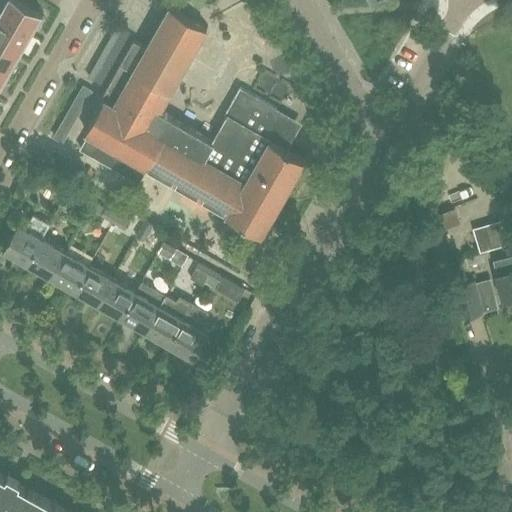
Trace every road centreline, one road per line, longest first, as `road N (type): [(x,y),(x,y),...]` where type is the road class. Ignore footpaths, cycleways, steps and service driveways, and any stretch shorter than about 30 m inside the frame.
road 1 (residential): [(198,452),(380,146)]
road 2 (tertiary): [(198,452),(0,339)]
road 3 (tertiary): [(0,395),(176,497)]
road 4 (residential): [(0,161),(90,0)]
road 5 (residential): [(380,146),(301,0)]
road 6 (residential): [(380,146),(456,8)]
road 7 (tertiary): [(305,511),(198,452)]
